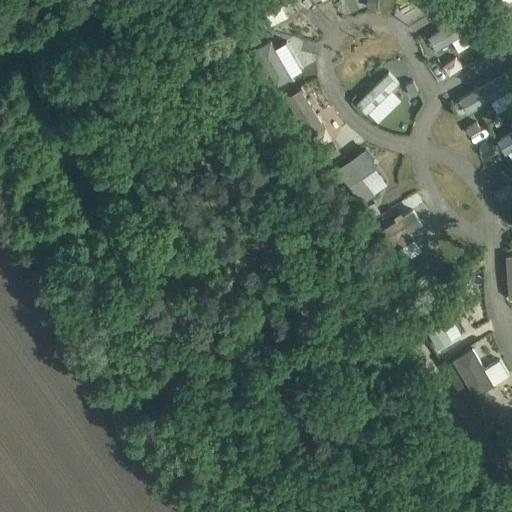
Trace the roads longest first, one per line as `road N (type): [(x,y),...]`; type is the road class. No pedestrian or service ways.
road 1 (track): [(511,482),(165,0)]
road 2 (track): [(126,0),(0,51)]
